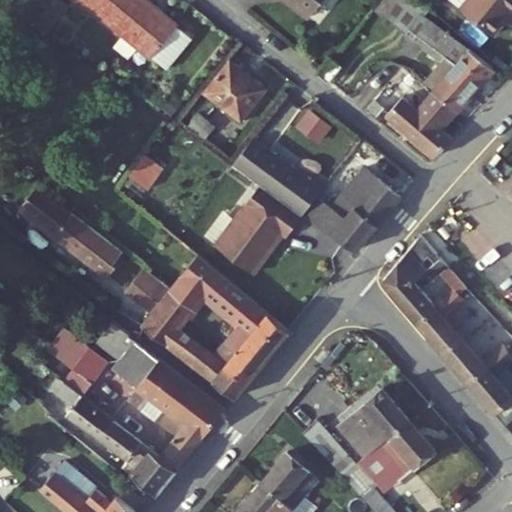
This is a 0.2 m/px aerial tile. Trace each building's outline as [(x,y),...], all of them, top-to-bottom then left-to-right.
[(74,0),(56,0),(67,9),(70,5),(74,0)] [(128,0),(74,0),(70,5),(141,63),(167,32),(128,0)] [(404,0),(461,47),(443,70),(465,87),(496,48),(436,0),(404,0)] [(480,0),(494,11),(502,0),(480,0)] [(58,11),(47,3),(37,15),(49,24),(58,11)] [(49,24),(37,15),(25,32),(37,41),(49,24)] [(181,43),(167,32),(141,63),(155,74),(181,43)] [(392,99),(440,136),(458,114),(449,107),(465,87),(443,70),(428,90),(392,62),(369,91),(387,105),(392,99)] [(230,127),(256,95),(219,65),(193,98),(230,127)] [(205,133),(189,119),(176,134),(193,147),(205,133)] [(143,166),(167,133),(159,128),(135,160),(143,166)] [(306,203),(311,196),(242,146),(223,172),(292,221),(345,257),(390,202),(355,174),(323,214),(306,203)] [(154,174),(143,166),(135,160),(118,182),(137,196),(154,174)] [(276,242),(291,222),(249,191),(224,225),(206,249),(205,251),(243,279),(272,239),(276,242)] [(40,236),(54,219),(24,196),(10,213),(40,236)] [(206,249),(224,225),(212,216),(194,241),(206,249)] [(112,256),(62,218),(59,223),(54,219),(40,236),(99,282),(114,264),(109,260),(112,256)] [(428,233),(391,284),(413,309),(459,269),(428,233)] [(224,404),(279,337),(188,260),(161,294),(143,317),(132,332),(156,351),(169,334),(195,301),(229,330),(213,350),(226,359),(215,372),(203,387),(224,404)] [(459,269),(413,309),(435,334),(467,307),(481,294),(459,269)] [(116,296),(143,317),(161,294),(134,273),(116,296)] [(488,330),(467,307),(435,334),(456,358),(488,330)] [(120,340),(103,327),(87,347),(110,364),(102,374),(127,394),(118,406),(166,442),(162,446),(179,460),(215,415),(119,341),(120,340)] [(511,357),(488,330),(456,358),(479,385),(511,357)] [(63,374),(83,388),(99,367),(55,334),(38,356),(63,374)] [(204,362),(169,334),(156,351),(203,387),(215,372),(226,359),(213,350),(204,362)] [(511,358),(511,357),(479,385),(501,411),(511,400),(511,358)] [(332,394),(368,435),(405,402),(369,361),(332,394)] [(53,387),(73,401),(83,388),(63,374),(53,387)] [(117,468),(132,448),(53,387),(48,383),(40,395),(63,413),(56,423),(117,468)] [(0,410),(4,414),(15,403),(4,393),(0,396),(0,410)] [(511,400),(501,411),(511,423),(511,422),(511,400)] [(431,433),(405,402),(368,435),(341,460),(386,511),(403,511),(414,502),(378,461),(385,455),(388,459),(402,448),(407,453),(431,433)] [(320,409),(308,421),(327,443),(340,431),(320,409)] [(284,426),(255,461),(289,496),(311,471),(303,465),(315,451),(284,426)] [(162,446),(150,462),(167,475),(179,460),(162,446)] [(146,500),(167,475),(150,462),(132,448),(117,468),(113,473),(146,500)] [(255,461),(227,494),(249,511),(263,511),(274,511),(289,496),(255,461)] [(52,468),(29,497),(46,511),(118,511),(107,503),(102,509),(52,468)] [(329,511),(316,497),(303,511),(329,511)]
